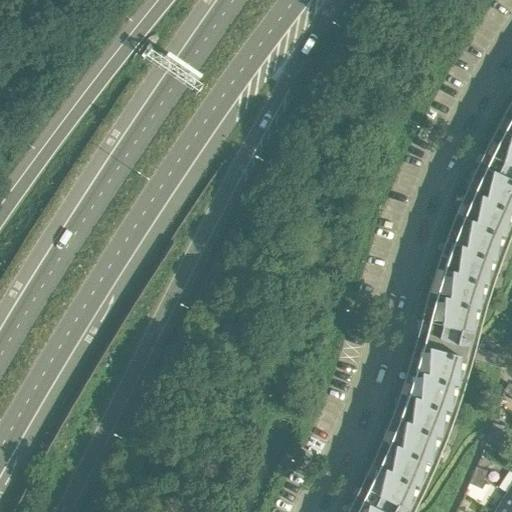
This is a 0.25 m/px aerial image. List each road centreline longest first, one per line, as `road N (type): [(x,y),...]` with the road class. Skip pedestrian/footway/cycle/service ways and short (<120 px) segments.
road 1 (primary): [(66,511),(162,315),(344,0)]
road 2 (primary): [(0,454),(171,171),(295,0)]
road 3 (residential): [(303,511),(359,391),(435,162),(511,28)]
road 4 (primary): [(234,0),(0,349)]
road 5 (primary): [(167,0),(0,218)]
